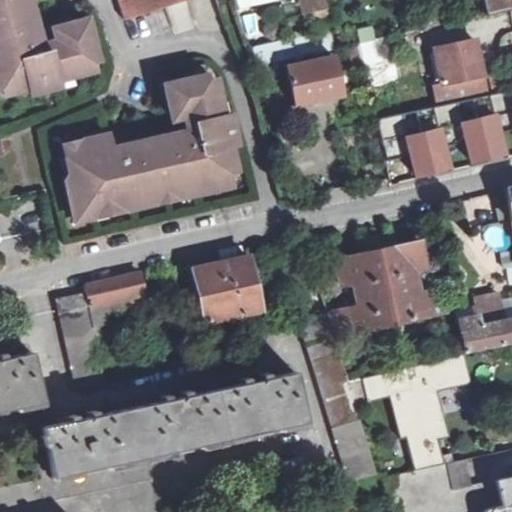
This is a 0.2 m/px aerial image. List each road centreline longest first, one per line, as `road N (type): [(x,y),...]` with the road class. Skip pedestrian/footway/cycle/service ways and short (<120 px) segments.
road 1 (residential): [(511,171),(0,286)]
road 2 (unknown): [(21,281),(64,401),(76,405),(290,354),(315,417),(314,431),(286,444)]
